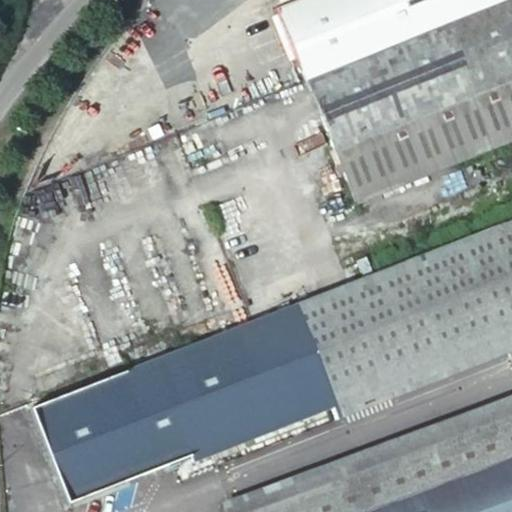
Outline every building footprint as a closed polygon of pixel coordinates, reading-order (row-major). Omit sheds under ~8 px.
[(306,0),(279,11),(306,81),(507,0),(506,0),(306,0)] [(507,0),(306,81),(334,152),(511,80),(511,6),(510,8),(507,0)] [(511,80),(334,152),(354,202),(511,139),(511,80)] [(511,221),(269,314),(306,411),(165,464),(171,479),(511,348),(511,221)] [(254,297),(243,301),(251,321),(261,317),(254,297)] [(251,321),(243,301),(228,307),(236,327),(251,321)] [(68,502),(165,464),(306,411),(269,314),(261,317),(251,321),(236,327),(228,307),(116,350),(124,369),(31,405),(68,502)] [(511,395),(230,499),(234,511),(372,511),(511,460),(511,395)] [(511,511),(511,460),(372,511),(511,511)]
